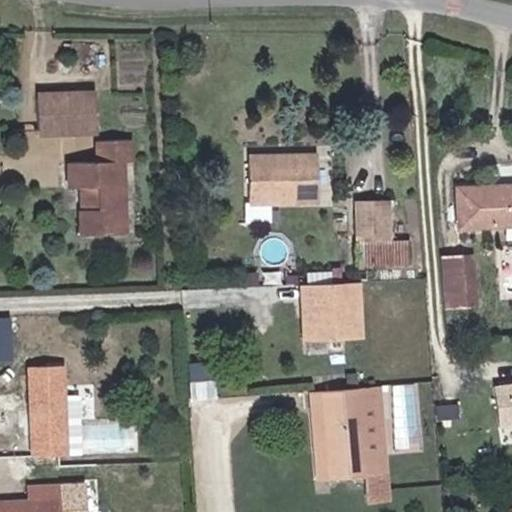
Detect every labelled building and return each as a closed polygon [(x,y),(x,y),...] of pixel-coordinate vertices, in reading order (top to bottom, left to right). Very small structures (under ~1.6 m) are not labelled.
[(98,96),(41,98),(41,130),(98,129),(98,96)] [(83,185),(84,230),(126,229),(125,158),(134,158),(134,137),(102,137),(102,158),(74,158),(75,185),(83,185)] [(278,161),(254,161),(254,200),(322,200),(321,155),(278,155),(278,161)] [(511,187),(455,192),(458,231),(511,227),(511,187)] [(389,200),(359,200),(359,239),(390,239),(389,200)] [(479,303),(475,252),(444,254),(448,305),(479,303)] [(365,337),(363,283),(308,284),(309,317),(305,317),(305,338),(365,337)] [(68,367),(32,368),(34,456),(71,455),(69,402),(78,402),(78,394),(69,395),(68,367)] [(189,370),(191,395),(217,392),(214,367),(189,370)] [(511,425),(511,381),(491,384),(495,428),(511,425)] [(384,469),(378,388),(314,393),(315,406),(324,405),(329,473),(384,469)] [(329,473),(324,405),(315,406),(321,474),(329,473)] [(0,511),(62,511),(62,486),(27,487),(27,498),(0,498),(0,511)]
